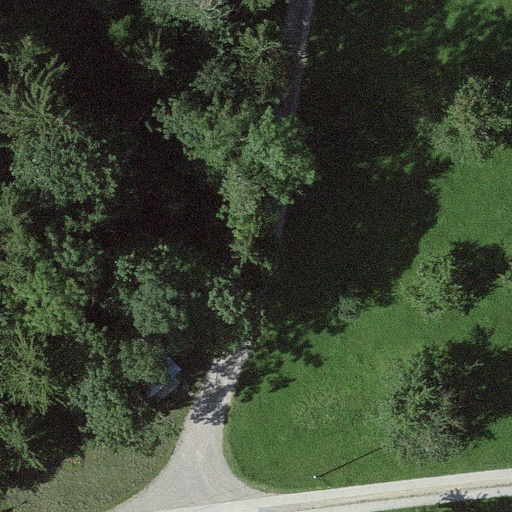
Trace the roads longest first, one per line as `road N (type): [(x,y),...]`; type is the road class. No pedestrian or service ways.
road 1 (track): [(304,0),(266,251),(200,452),(204,511)]
road 2 (unclassified): [(511,485),(271,511)]
